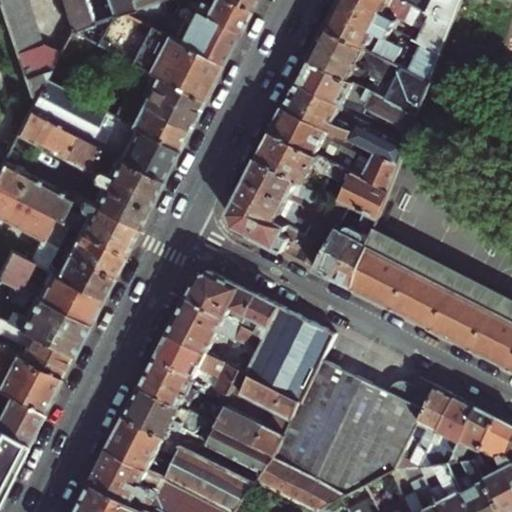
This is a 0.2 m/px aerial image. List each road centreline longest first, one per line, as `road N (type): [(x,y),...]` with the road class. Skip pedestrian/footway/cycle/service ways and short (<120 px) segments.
road 1 (residential): [(511,399),(179,228)]
road 2 (tertiary): [(179,228),(33,511)]
road 3 (tertiary): [(297,0),(179,228)]
